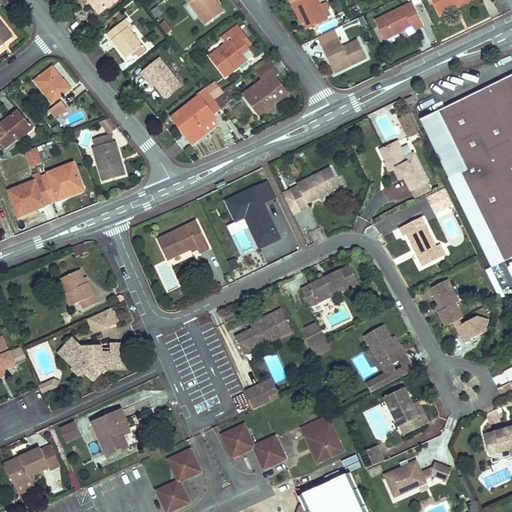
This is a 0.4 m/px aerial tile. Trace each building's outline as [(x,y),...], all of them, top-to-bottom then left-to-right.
[(88,0),(100,14),(101,13),(90,0),(88,0)] [(90,0),(101,13),(116,0),(90,0)] [(187,0),(189,2),(199,16),(206,25),(224,12),(215,0),(187,0)] [(318,0),(290,0),(295,10),(299,9),(304,20),(308,28),(328,19),(324,12),(330,9),(326,2),(321,5),(318,0)] [(433,0),(440,14),(465,2),(464,0),(433,0)] [(199,16),(189,2),(184,6),(194,20),(199,16)] [(386,39),(401,31),(400,29),(404,27),(405,29),(413,25),(415,30),(423,26),(411,3),(377,21),(386,39)] [(155,19),(163,13),(158,6),(150,12),(155,19)] [(354,18),(360,15),(355,6),(349,8),(354,18)] [(299,9),(295,10),(301,22),(304,20),(299,9)] [(362,27),(367,24),(363,16),(358,18),(362,27)] [(124,21),(131,31),(134,28),(128,21),(129,20),(127,18),(124,21)] [(0,47),(13,38),(0,21),(0,47)] [(126,58),(132,54),(143,45),(124,21),(107,35),(126,58)] [(172,31),(164,21),(160,25),(167,35),(172,31)] [(227,44),(243,32),(238,25),(222,37),(227,44)] [(343,47),(343,45),(340,47),(336,40),(339,39),(335,29),(318,38),(333,69),(347,63),(346,61),(349,60),(352,65),(367,58),(358,40),(343,47)] [(251,43),(243,32),(227,44),(210,57),(225,77),(237,67),(236,65),(245,58),(242,54),(249,49),(247,46),(251,43)] [(143,45),(132,54),(135,57),(137,55),(139,57),(147,50),(143,45)] [(242,54),(245,58),(247,60),(253,56),(249,49),(242,54)] [(237,67),(247,60),(245,58),(236,65),(237,67)] [(145,71),(156,84),(166,97),(180,86),(159,59),(145,71)] [(260,77),(274,67),(268,60),(255,70),(260,77)] [(347,63),(333,69),(335,73),(352,65),(349,60),(346,61),(347,63)] [(35,81),(53,103),(70,89),(53,66),(35,81)] [(279,74),(274,67),(260,77),(265,84),(246,98),(259,116),(289,94),(276,76),(279,74)] [(156,84),(145,71),(142,73),(153,87),(156,84)] [(511,73),(440,109),(467,165),(461,168),(507,260),(511,257),(511,73)] [(209,90),(217,84),(215,82),(207,88),(209,90)] [(222,91),(217,84),(209,90),(214,97),(222,91)] [(214,116),(222,109),(206,88),(197,94),(199,97),(172,117),(178,126),(181,124),(189,135),(187,137),(192,145),(218,125),(214,116)] [(412,96),(406,99),(408,104),(414,101),(412,96)] [(62,101),(49,110),(54,117),(67,107),(62,101)] [(467,165),(440,109),(422,117),(449,174),(461,168),(467,165)] [(18,141),(28,133),(25,129),(30,125),(18,110),(6,120),(7,121),(0,127),(0,126),(0,143),(4,149),(16,139),(18,141)] [(399,118),(401,122),(411,117),(409,113),(399,118)] [(401,122),(405,129),(414,124),(411,117),(401,122)] [(117,129),(109,119),(100,122),(110,134),(117,129)] [(178,126),(187,137),(189,135),(181,124),(178,126)] [(415,136),(419,134),(414,124),(405,129),(407,133),(410,135),(412,136),(415,136)] [(63,131),(59,125),(53,129),(58,135),(63,131)] [(75,139),(78,138),(80,137),(82,130),(81,129),(72,132),(75,139)] [(96,147),(113,142),(111,135),(94,140),(96,147)] [(125,175),(122,162),(119,163),(118,160),(121,159),(116,141),(113,142),(96,147),(94,148),(103,182),(125,175)] [(411,191),(428,182),(415,153),(413,154),(406,157),(402,148),(398,141),(380,149),(388,166),(387,166),(389,172),(394,169),(397,168),(402,179),(404,178),(411,191)] [(406,157),(413,154),(409,144),(402,148),(406,157)] [(37,165),(42,164),(38,152),(33,154),(37,165)] [(32,167),(37,165),(33,154),(27,156),(32,167)] [(41,176),(42,178),(52,203),(67,197),(66,193),(83,186),(74,163),(41,176)] [(283,194),(293,215),(309,207),(307,203),(319,198),(320,194),(323,195),(333,191),(329,181),(336,178),(331,168),(297,184),(298,186),(283,194)] [(36,181),(42,178),(41,176),(40,172),(33,175),(36,181)] [(9,192),(18,212),(35,205),(36,209),(52,203),(42,178),(36,181),(9,192)] [(329,181),(333,191),(340,187),(336,178),(329,181)] [(236,222),(245,218),(251,215),(261,235),(255,238),(260,248),(281,239),(265,207),(263,208),(261,204),(264,203),(276,197),(269,181),(227,201),(236,222)] [(428,182),(411,191),(414,198),(432,190),(428,182)] [(66,193),(67,197),(85,190),(83,186),(66,193)] [(435,213),(453,204),(445,188),(427,198),(435,213)] [(19,216),(36,209),(35,205),(18,212),(19,216)] [(245,218),(255,238),(261,235),(251,215),(245,218)] [(423,266),(439,258),(434,247),(436,246),(422,217),(400,228),(404,236),(407,234),(415,249),(418,247),(421,253),(417,255),(423,266)] [(209,248),(196,222),(159,240),(168,259),(191,248),(197,245),(198,249),(200,252),(209,248)] [(84,243),(72,247),(76,256),(88,252),(84,243)] [(440,244),(436,246),(434,247),(439,258),(445,255),(440,244)] [(235,259),(228,262),(233,271),(239,268),(235,259)] [(359,283),(350,266),(302,289),(310,306),(359,283)] [(492,268),(486,270),(497,298),(503,296),(492,268)] [(61,279),(67,293),(70,292),(75,304),(80,302),(84,309),(98,303),(89,282),(86,283),(84,278),(80,270),(61,279)] [(434,296),(439,305),(442,310),(438,312),(446,327),(463,318),(456,303),(460,301),(448,279),(428,290),(431,297),(434,296)] [(70,292),(67,293),(64,294),(70,306),(75,304),(70,292)] [(111,308),(88,319),(94,333),(101,330),(104,331),(110,328),(111,325),(118,322),(111,308)] [(281,309),(256,321),(258,326),(253,328),(235,337),(244,354),(292,331),(281,309)] [(490,330),(482,313),(454,326),(463,343),(490,330)] [(318,322),(302,330),(311,348),(323,342),(326,340),(327,339),(318,322)] [(386,373),(379,377),(384,387),(414,371),(402,350),(399,352),(392,339),(384,325),(365,336),(386,373)] [(1,377),(8,374),(6,369),(5,366),(14,362),(26,357),(21,347),(10,352),(3,336),(0,337),(0,375),(0,376),(1,377)] [(399,352),(402,350),(395,337),(392,339),(399,352)] [(106,368),(108,366),(108,363),(115,363),(115,354),(112,354),(112,348),(103,348),(103,346),(94,346),(94,352),(86,352),(86,349),(83,347),(74,338),(59,352),(74,367),(75,367),(78,364),(88,374),(94,380),(103,372),(103,368),(106,368)] [(331,349),(326,340),(323,342),(327,351),(331,349)] [(327,351),(323,342),(311,348),(316,357),(327,351)] [(128,343),(119,344),(119,368),(128,368),(128,343)] [(119,368),(119,344),(112,344),(112,348),(112,354),(115,354),(115,363),(108,363),(108,366),(108,369),(119,368)] [(75,367),(74,367),(72,369),(79,376),(88,374),(78,364),(75,367)] [(384,387),(379,377),(367,384),(372,393),(384,387)] [(40,386),(40,387),(43,393),(57,387),(52,385),(55,379),(40,386)] [(245,392),(253,410),(278,398),(270,380),(245,392)] [(503,399),(511,394),(511,386),(510,383),(498,389),(503,399)] [(384,397),(399,427),(409,422),(413,431),(429,423),(424,413),(419,416),(413,404),(404,388),(384,397)] [(419,416),(424,413),(418,402),(413,404),(419,416)] [(108,457),(129,448),(124,436),(122,431),(129,428),(122,410),(93,423),(108,457)] [(302,428),(318,463),(344,451),(328,416),(302,428)] [(409,422),(399,427),(403,435),(413,431),(409,422)] [(74,423),(61,428),(67,442),(80,437),(74,423)] [(511,426),(484,435),(490,455),(511,449),(511,452),(511,426)] [(232,458),(253,448),(244,427),(223,437),(232,458)] [(275,438),(253,448),(264,470),(285,460),(275,438)] [(40,447),(21,456),(23,460),(7,467),(16,488),(32,480),(31,476),(50,468),(51,470),(60,466),(51,446),(41,450),(40,447)] [(377,446),(368,450),(371,457),(380,452),(377,446)] [(368,450),(359,454),(366,469),(384,461),(380,452),(371,457),(368,450)] [(170,461),(179,482),(201,472),(192,451),(170,461)] [(341,461),(346,473),(361,467),(356,455),(341,461)] [(5,464),(7,467),(23,460),(21,456),(5,464)] [(422,471),(417,460),(407,464),(408,466),(404,468),(403,466),(384,475),(394,498),(419,487),(416,479),(424,475),(426,480),(433,476),(447,482),(452,468),(435,462),(433,466),(422,471)] [(369,511),(351,472),(301,495),(299,497),(301,501),(296,511),(369,511)] [(416,479),(419,487),(428,483),(426,480),(424,475),(416,479)] [(470,498),(474,496),(464,476),(460,478),(470,498)] [(32,480),(16,488),(19,494),(35,486),(32,480)] [(170,511),(189,504),(179,482),(158,492),(167,511),(170,511)] [(470,511),(480,511),(481,511),(476,501),(468,505),(470,511)]
